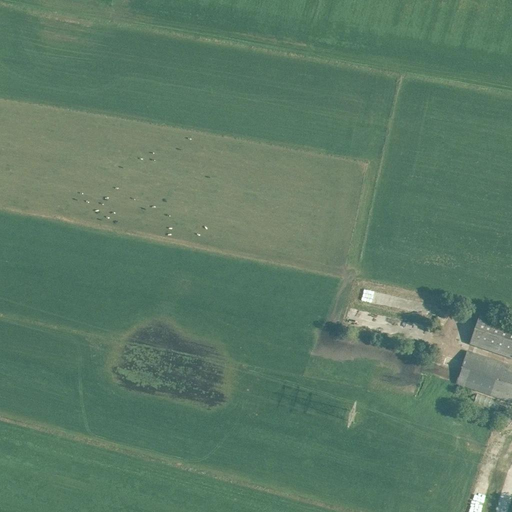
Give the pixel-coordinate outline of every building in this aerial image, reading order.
[(387,302),(387,291),(362,290),(362,301),(387,302)] [(470,344),(508,357),(511,358),(511,325),(480,315),(470,344)] [(511,367),(467,352),(456,384),(511,402),(511,367)] [(449,375),(427,385),(438,407),(459,397),(449,375)] [(479,511),(483,504),(471,500),(465,511),(479,511)]
